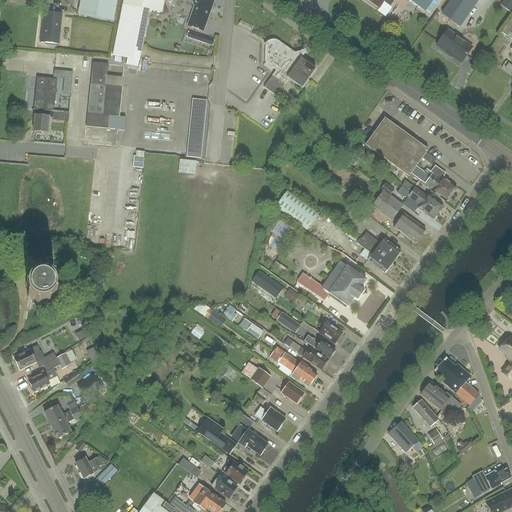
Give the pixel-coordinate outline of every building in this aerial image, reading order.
[(80,0),(78,14),(113,21),(116,0),(80,0)] [(164,0),(123,0),(113,57),(125,59),(138,62),(148,11),(162,14),(164,0)] [(191,0),(195,7),(188,27),(202,31),(209,10),(210,10),(213,1),(213,0),(191,0)] [(394,0),(366,0),(379,9),(384,2),(390,6),(394,0)] [(407,0),(425,12),(433,0),(407,0)] [(459,26),(476,0),(451,0),(442,14),(459,26)] [(43,12),(42,27),(60,29),(62,14),(43,12)] [(511,46),(510,49),(511,49),(511,29),(507,25),(501,34),(511,41),(511,46)] [(42,27),(40,42),(58,44),(60,29),(42,27)] [(215,40),(188,31),(186,37),(213,46),(215,40)] [(436,47),(460,64),(472,48),(447,31),(436,47)] [(316,70),(300,58),(279,43),(276,42),(272,41),(268,43),(266,45),(265,45),(265,62),(276,71),(264,88),(276,97),(289,80),(302,89),(316,70)] [(68,77),(68,54),(60,54),(59,77),(68,77)] [(92,63),(86,127),(124,131),(126,118),(120,118),(122,87),(105,86),(108,65),(92,63)] [(35,117),(33,132),(48,133),(49,118),(54,119),(58,80),(37,78),(33,116),(35,117)] [(200,155),(206,102),(193,100),(186,153),(200,155)] [(416,167),(426,153),(428,151),(385,119),(365,145),(408,177),(411,174),(416,167)] [(143,169),(144,157),(134,157),(133,168),(143,169)] [(181,172),(199,173),(199,159),(182,159),(181,172)] [(426,170),(423,175),(451,196),(456,189),(443,178),(446,174),(435,166),(430,173),(426,170)] [(416,167),(411,174),(424,184),(425,184),(433,190),(432,192),(446,203),(451,196),(423,175),(424,173),(416,167)] [(443,207),(429,196),(427,195),(426,196),(405,181),(401,186),(415,196),(438,213),(443,207)] [(415,196),(401,186),(397,193),(403,198),(409,198),(419,206),(417,208),(432,219),(433,220),(438,213),(415,196)] [(275,207),(306,230),(318,214),(287,191),(275,207)] [(392,221),(403,206),(383,192),(372,207),(392,221)] [(356,210),(351,217),(361,224),(366,217),(356,210)] [(404,238),(405,237),(415,244),(425,230),(404,214),(394,228),(400,233),(399,235),(404,238)] [(345,235),(354,241),(357,238),(348,231),(345,235)] [(376,250),(393,263),(401,253),(384,240),(380,244),(366,234),(361,240),(376,250)] [(376,250),(361,240),(360,239),(357,243),(372,255),(368,261),(385,274),(393,263),(376,250)] [(329,294),(347,267),(340,262),(322,289),(329,294)] [(360,289),(366,280),(347,267),(329,294),(348,307),(354,298),(358,301),(364,292),(360,289)] [(259,271),(252,282),(276,299),(284,289),(259,271)] [(56,294),(58,293),(56,290),(55,288),(55,285),(56,281),(52,280),(51,279),(49,278),(48,277),(46,273),(42,275),(40,276),(38,277),(33,275),(33,278),(32,280),(31,281),(30,282),(26,285),(28,289),(29,291),(29,293),(28,298),(31,298),(33,299),(34,300),(37,305),(40,303),(42,302),(44,302),(47,302),(50,303),(51,301),(52,299),(53,297),(54,296),(56,294)] [(283,298),(293,304),(299,296),(289,289),(283,298)] [(233,314),(235,311),(229,306),(223,316),(229,320),(233,314)] [(225,321),(210,310),(205,317),(220,327),(225,321)] [(294,334),(300,326),(282,313),(276,321),(294,334)] [(245,320),(240,327),(258,340),(263,332),(245,320)] [(340,345),(344,339),(341,337),(342,335),(326,323),(325,324),(322,322),(318,327),(321,329),(319,333),(335,344),(336,342),(340,345)] [(197,326),(193,334),(203,338),(207,330),(197,326)] [(304,341),(328,358),(329,360),(335,351),(321,341),(318,345),(313,342),(314,341),(308,336),(304,341)] [(511,361),(502,373),(511,381),(511,338),(510,337),(499,350),(511,360),(511,361)] [(325,366),(328,361),(312,350),(310,354),(294,343),(290,348),(321,370),(325,366)] [(39,368),(56,359),(54,354),(40,361),(37,354),(40,352),(37,347),(24,354),(14,359),(20,371),(29,366),(29,367),(36,363),(39,368)] [(277,348),(274,353),(313,381),(317,375),(308,369),(308,368),(301,362),(299,364),(277,348)] [(274,353),(270,358),(278,363),(279,362),(293,373),(292,375),(299,380),(301,380),(309,386),(313,381),(274,353)] [(62,370),(71,365),(65,354),(57,358),(61,365),(60,366),(62,370)] [(446,360),(434,372),(443,380),(441,382),(469,406),(479,396),(465,384),(470,377),(457,365),(455,367),(446,360)] [(244,370),(253,376),(250,381),(262,389),(271,377),(258,368),(257,370),(248,363),(244,370)] [(37,377),(28,381),(34,393),(49,385),(51,388),(60,384),(53,370),(44,374),(43,372),(36,376),(37,377)] [(218,384),(225,375),(218,370),(212,379),(218,384)] [(69,387),(81,378),(77,372),(64,381),(69,387)] [(287,398),(295,403),(296,405),(304,394),(302,393),(289,383),(281,393),(282,394),(282,397),(285,398),(287,398)] [(455,414),(460,408),(445,396),(430,383),(421,395),(436,408),(436,407),(442,412),(446,406),(455,414)] [(262,406),(270,395),(261,389),(254,400),(262,406)] [(430,428),(438,421),(421,401),(413,408),(430,428)] [(85,404),(80,407),(84,416),(90,413),(85,404)] [(250,411),(257,415),(261,409),(255,404),(250,411)] [(51,427),(64,420),(58,407),(45,413),(51,427)] [(121,407),(114,416),(124,423),(131,414),(121,407)] [(261,421),(275,431),(277,432),(286,420),(284,419),(270,408),(269,409),(266,407),(262,413),(265,416),(261,421)] [(64,415),(66,419),(80,412),(78,408),(64,415)] [(80,412),(66,419),(68,423),(82,416),(80,412)] [(229,455),(237,445),(221,434),(223,430),(207,418),(197,432),(229,455)] [(58,439),(71,433),(64,420),(51,427),(58,439)] [(421,445),(418,442),(401,423),(388,435),(405,454),(412,449),(414,451),(421,445)] [(246,446),(259,456),(260,457),(268,445),(266,444),(247,430),(238,443),(245,448),(246,446)] [(428,436),(434,446),(442,441),(436,431),(428,436)] [(476,446),(471,438),(460,445),(465,453),(476,446)] [(86,446),(80,442),(74,450),(80,454),(86,446)] [(200,462),(210,469),(214,463),(204,456),(200,462)] [(92,471),(100,467),(96,459),(88,463),(86,459),(76,464),(84,480),(94,474),(92,471)] [(194,467),(183,459),(179,466),(190,473),(194,467)] [(226,474),(238,483),(240,485),(248,473),(242,470),(243,469),(232,461),(227,468),(229,469),(226,474)] [(111,465),(96,480),(103,487),(119,472),(111,465)] [(482,472),(472,477),(473,478),(482,495),(501,485),(500,484),(511,478),(506,470),(504,472),(502,469),(495,473),(494,472),(485,477),(482,472)] [(215,490),(227,499),(229,500),(237,488),(223,478),(215,490)] [(220,511),(226,505),(224,503),(198,485),(188,499),(205,511),(207,510),(210,511),(220,511)] [(493,511),(504,511),(511,508),(511,505),(511,489),(488,502),(493,511)] [(166,511),(160,508),(164,502),(153,494),(140,511),(166,511)] [(190,503),(191,502),(190,501),(186,506),(175,498),(170,504),(180,511),(184,511),(191,504),(190,503)] [(165,503),(163,506),(170,511),(173,511),(175,510),(165,503)]
